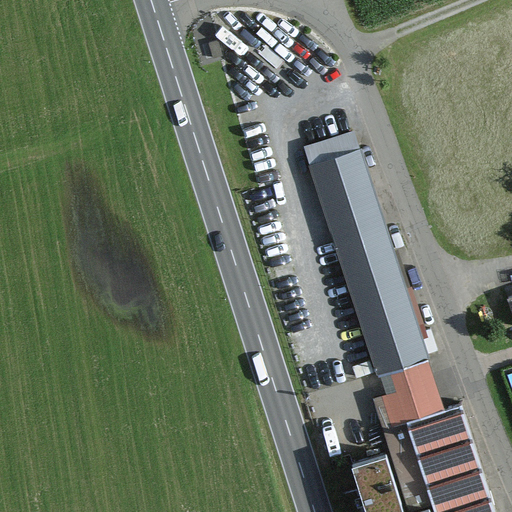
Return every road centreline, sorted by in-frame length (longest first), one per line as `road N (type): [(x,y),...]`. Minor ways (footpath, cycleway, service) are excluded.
road 1 (unclassified): [(263,0),(337,34),(356,69),(511,467)]
road 2 (primary): [(313,511),(150,4)]
road 3 (track): [(347,53),(475,0)]
